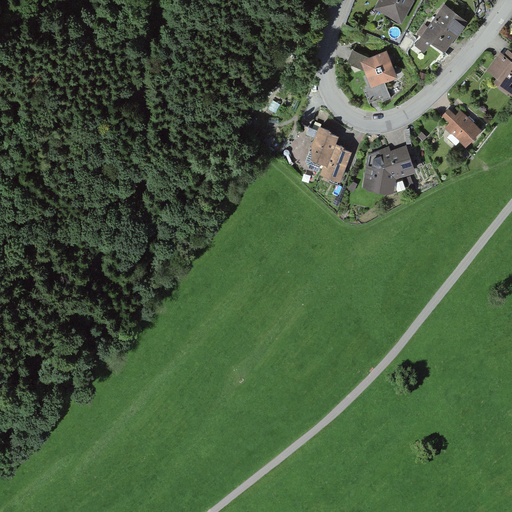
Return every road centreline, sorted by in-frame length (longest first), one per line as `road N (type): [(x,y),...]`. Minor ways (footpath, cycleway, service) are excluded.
road 1 (unclassified): [(511,204),(395,354),(213,511)]
road 2 (track): [(134,182),(186,154),(242,145),(350,229),(370,228),(431,192),(511,161)]
road 3 (residential): [(338,0),(323,49),(325,88),(337,108),(368,127),(390,125),(425,102),(511,0)]
road 4 (track): [(0,411),(31,372),(134,182)]
road 5 (track): [(134,182),(150,0)]
road 6 (track): [(0,259),(96,216),(134,182)]
